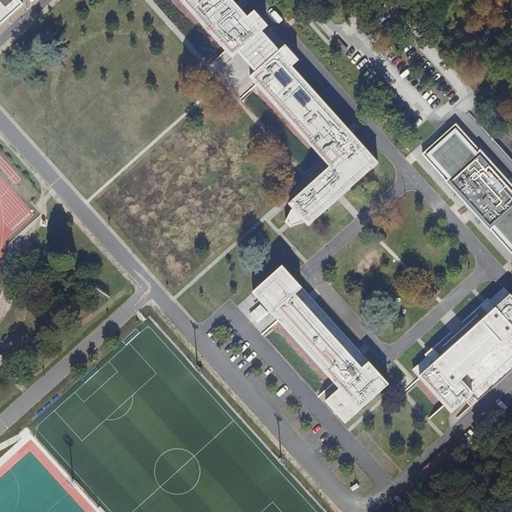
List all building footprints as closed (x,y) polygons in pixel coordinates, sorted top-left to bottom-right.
[(0,0),(0,24),(23,3),(20,0),(0,0)] [(288,224),(291,227),(302,223),(304,221),(308,225),(340,197),(378,163),(350,132),(291,67),(298,61),(285,46),(278,52),(261,33),(268,27),(255,12),(248,18),(231,0),(180,0),(330,167),(289,204),(293,209),(291,212),(286,222),(288,224)] [(210,64),(216,71),(231,57),(225,50),(210,64)] [(491,230),(511,253),(511,185),(479,149),(478,150),(455,125),(423,154),(446,180),(444,181),(489,231),(491,230)] [(326,401),(345,422),(388,384),(309,294),(284,266),(255,291),(340,389),(326,401)] [(413,371),(451,413),(472,394),(478,401),(511,369),(511,297),(504,289),(490,302),(488,299),(484,302),(481,306),(489,315),(441,358),(433,349),(429,352),(426,355),(428,357),(413,371)] [(353,491),(365,481),(361,477),(350,488),(353,491)]
